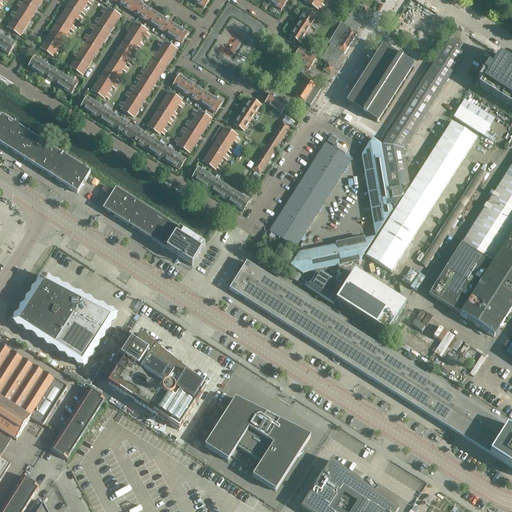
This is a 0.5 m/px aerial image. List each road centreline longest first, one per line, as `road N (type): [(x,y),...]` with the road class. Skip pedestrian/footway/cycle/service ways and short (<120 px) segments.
road 1 (unclassified): [(511,505),(196,305)]
road 2 (residential): [(246,228),(394,0)]
road 3 (unclassified): [(196,305),(44,209)]
road 4 (residential): [(179,184),(235,96),(180,60)]
road 5 (residential): [(69,114),(141,0)]
